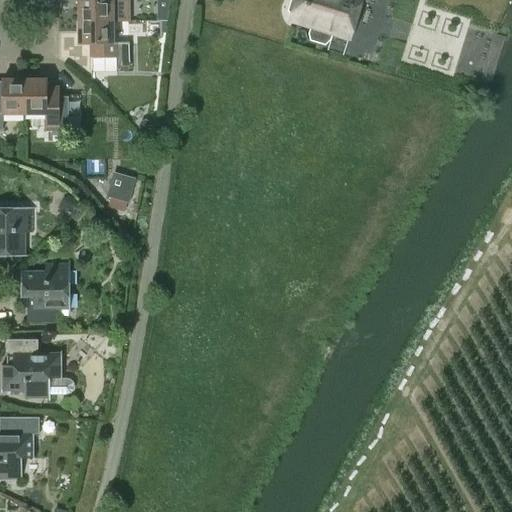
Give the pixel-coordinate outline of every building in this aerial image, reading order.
[(128,0),(77,0),(78,21),(113,22),(128,22),(128,0)] [(172,19),(172,0),(148,0),(148,19),(172,19)] [(324,42),(327,39),(330,31),(349,37),(360,0),(362,0),(368,2),(368,0),(296,0),(297,0),(292,2),(290,10),(293,14),(291,19),(313,25),(310,34),(312,39),(324,42)] [(78,44),(90,44),(90,57),(117,57),(117,67),(129,67),(129,43),(113,42),(113,22),(78,21),(78,44)] [(0,84),(0,130),(2,130),(2,114),(24,114),(24,79),(2,79),(2,85),(0,84)] [(46,89),(46,79),(24,79),(24,114),(46,114),(46,131),(57,131),(58,89),(46,89)] [(120,188),(109,186),(106,198),(128,204),(135,180),(123,176),(120,188)] [(32,233),(32,208),(0,207),(0,257),(24,257),(24,233),(32,233)] [(57,309),(69,309),(69,264),(44,264),(44,272),(20,272),(20,297),(32,297),(32,308),(26,308),(26,323),(57,323),(57,309)] [(65,379),(61,379),(61,354),(37,354),(37,340),(6,340),(6,356),(12,356),(12,366),(0,365),(0,389),(0,391),(24,391),(24,399),(49,399),(49,395),(66,395),(70,394),(72,391),(74,387),(72,383),(69,380),(65,379)] [(10,434),(10,420),(0,419),(0,478),(21,479),(21,459),(33,459),(33,434),(10,434)]
